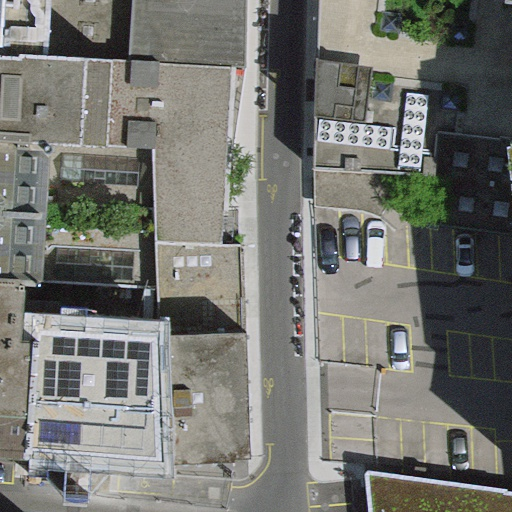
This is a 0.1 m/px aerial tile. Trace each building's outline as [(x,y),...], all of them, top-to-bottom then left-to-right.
[(0,0),(0,53),(47,57),(50,0),(0,0)] [(50,0),(47,57),(113,60),(113,0),(50,0)] [(135,0),(113,0),(113,60),(131,61),(135,0)] [(248,66),(250,0),(135,0),(131,61),(234,66),(248,66)] [(485,0),(321,0),(316,170),(438,176),(441,133),(511,141),(511,3),(505,3),(485,0)] [(109,147),(113,60),(47,57),(0,53),(0,140),(50,143),(109,147)] [(131,61),(113,60),(109,147),(155,149),(158,243),(225,244),(234,66),(131,61)] [(511,141),(441,133),(438,176),(437,192),(445,199),(442,227),(511,235),(511,141)] [(0,279),(21,281),(41,282),(50,143),(0,140),(0,279)] [(50,143),(41,282),(160,287),(158,243),(155,149),(109,147),(50,143)] [(242,244),(225,244),(158,243),(160,287),(160,298),(162,335),(245,334),(242,244)] [(19,344),(21,281),(0,279),(0,447),(31,449),(37,345),(19,344)] [(162,335),(160,298),(140,298),(141,334),(162,335)] [(38,326),(37,345),(31,449),(166,460),(162,335),(141,334),(38,326)] [(245,334),(162,335),(166,460),(251,456),(245,334)] [(511,511),(511,491),(368,473),(371,511),(511,511)]
